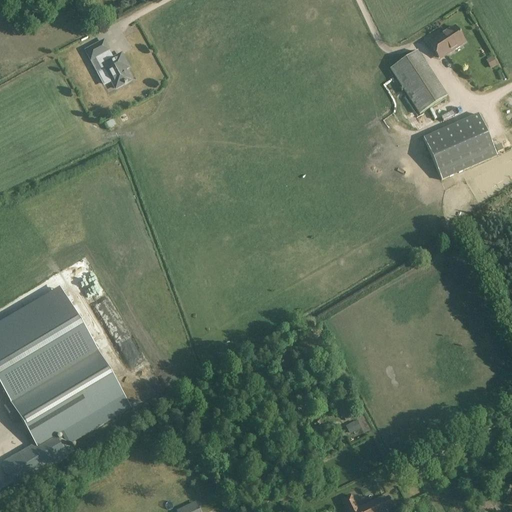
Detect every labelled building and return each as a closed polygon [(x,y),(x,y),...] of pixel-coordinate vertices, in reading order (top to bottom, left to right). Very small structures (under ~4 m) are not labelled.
[(429,45),(439,59),(454,49),(455,50),(460,47),(459,46),(464,42),(455,28),(429,45)] [(86,52),(91,61),(109,51),(104,42),(86,52)] [(390,70),(420,116),(447,98),(417,52),(390,70)] [(111,81),(116,89),(124,85),(124,86),(127,84),(127,83),(130,81),(122,66),(126,64),(121,55),(103,65),(107,74),(100,77),(104,85),(111,81)] [(486,61),(490,70),(497,66),(493,57),(486,61)] [(102,124),(110,122),(108,116),(100,119),(102,124)] [(423,140),(441,181),(497,157),(479,116),(423,140)] [(60,290),(0,326),(0,385),(5,395),(11,404),(5,407),(14,423),(20,419),(35,444),(37,448),(3,468),(2,468),(15,489),(24,484),(67,458),(55,437),(65,431),(123,397),(114,382),(97,353),(60,290)] [(354,416),(343,421),(350,434),(360,429),(354,416)] [(208,460),(198,465),(206,481),(216,476),(208,460)] [(342,501),(346,510),(347,511),(385,511),(394,507),(389,498),(384,500),(383,498),(358,510),(351,497),(342,501)]
